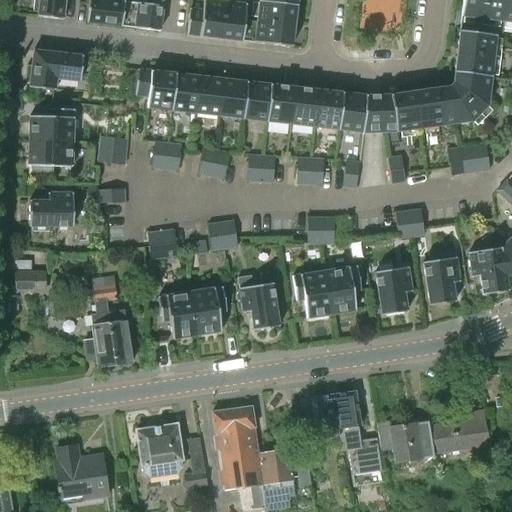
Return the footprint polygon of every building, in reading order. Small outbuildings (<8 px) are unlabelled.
[(64,0),(34,0),(33,13),(37,13),(37,17),(62,20),(64,0)] [(88,0),(86,23),(121,27),(124,2),(106,0),(88,0)] [(124,2),(121,27),(159,32),(162,0),(147,0),(147,5),(124,2)] [(186,35),(220,39),(225,3),(204,0),(202,11),(189,10),(186,35)] [(404,2),(404,0),(374,0),(375,4),(366,6),(369,27),(392,24),(392,17),(379,19),(378,6),(404,2)] [(504,0),(462,0),(460,17),(502,22),(504,0)] [(511,0),(504,0),(502,22),(511,23),(511,0)] [(253,44),(256,23),(257,19),(244,17),(246,5),(225,3),(220,39),(253,44)] [(258,3),(257,19),(256,23),(293,28),(295,7),(258,3)] [(256,23),(253,44),(290,48),(293,28),(256,23)] [(459,32),(456,58),(492,63),(496,36),(459,32)] [(28,88),(54,91),(55,80),(79,82),(82,57),(33,51),(31,67),(26,66),(24,83),(29,84),(28,88)] [(454,74),(452,84),(489,89),(492,63),(456,58),(454,74)] [(134,96),(147,98),(150,72),(137,70),(134,96)] [(146,109),(170,112),(175,75),(150,72),(147,98),(146,109)] [(170,112),(194,114),(199,77),(175,75),(170,112)] [(194,114),(218,117),(223,80),(199,77),(194,114)] [(218,117),(242,120),(246,83),(223,80),(218,117)] [(242,120),(266,123),(270,86),(246,83),(242,120)] [(452,84),(449,88),(472,122),(487,107),(489,89),(452,84)] [(266,123),(290,125),(294,88),(270,86),(266,123)] [(290,125),(314,128),(318,91),(294,88),(290,125)] [(449,88),(437,90),(442,126),(472,122),(449,88)] [(437,90),(413,93),(419,130),(442,126),(437,90)] [(314,128),(337,131),(342,94),(318,91),(314,128)] [(413,93),(390,96),(395,133),(419,130),(413,93)] [(337,131),(363,134),(367,97),(342,94),(337,131)] [(375,97),(367,97),(363,134),(374,134),(382,133),(395,133),(390,96),(381,97),(375,97)] [(29,117),(28,142),(72,143),(73,110),(48,109),(48,117),(29,117)] [(100,137),(99,150),(125,153),(126,140),(100,137)] [(72,143),(28,142),(27,166),(31,166),(31,173),(52,173),(52,167),(71,168),(72,143)] [(151,169),(164,170),(167,145),(154,143),(151,169)] [(167,145),(164,170),(177,172),(179,146),(167,145)] [(485,146),(472,148),(475,173),(488,171),(485,146)] [(472,148),(459,150),(463,175),(475,173),(472,148)] [(125,153),(99,150),(97,163),(123,166),(125,153)] [(197,175),(210,177),(215,152),(202,150),(197,175)] [(463,175),(459,150),(446,152),(450,177),(463,175)] [(215,152),(210,177),(223,180),(228,154),(215,152)] [(246,182),(259,183),(260,157),(247,157),(246,182)] [(260,157),(259,183),(272,184),(273,158),(260,157)] [(387,160),(391,185),(404,183),(400,158),(387,160)] [(295,185),(308,186),(309,160),(296,159),(295,185)] [(309,160),(308,186),(321,187),(322,161),(309,160)] [(342,188),(355,189),(358,164),(344,162),(342,188)] [(496,192),(511,206),(511,187),(506,181),(496,192)] [(123,203),(123,190),(97,191),(98,204),(123,203)] [(32,227),(32,232),(48,232),(48,227),(72,227),(72,194),(47,194),(47,201),(28,201),(28,227),(32,227)] [(420,211),(407,213),(410,238),(423,237),(420,211)] [(410,238),(407,213),(394,214),(398,240),(410,238)] [(320,245),(320,219),(307,219),(307,245),(320,245)] [(333,219),(320,219),(320,245),(333,245),(333,219)] [(232,222),(220,224),(223,250),(236,248),(232,222)] [(223,250),(220,224),(207,226),(210,252),(223,250)] [(146,235),(150,260),(176,257),(172,231),(146,235)] [(511,236),(500,249),(504,277),(505,277),(511,276),(511,236)] [(204,242),(194,244),(195,256),(205,255),(204,242)] [(504,277),(500,249),(467,254),(471,279),(479,277),(482,296),(507,292),(505,277),(504,277)] [(454,303),(451,284),(459,283),(455,258),(422,263),(429,307),(454,303)] [(356,268),(323,272),(330,316),(355,312),(352,293),(360,292),(356,268)] [(374,273),(381,317),(406,313),(403,294),(411,293),(407,268),(374,273)] [(330,316),(323,272),(291,277),(295,302),(303,301),(306,319),(330,316)] [(15,273),(15,288),(33,288),(33,273),(15,273)] [(250,276),(236,279),(242,314),(250,313),(252,331),(278,328),(271,284),(252,287),(250,276)] [(113,278),(102,279),(105,301),(116,300),(113,278)] [(93,340),(82,342),(85,361),(96,360),(97,368),(114,365),(107,313),(105,301),(102,279),(91,281),(95,315),(90,316),(91,326),(91,327),(93,340)] [(222,288),(189,293),(196,336),(221,333),(218,314),(225,313),(222,288)] [(196,336),(189,293),(157,298),(161,323),(168,322),(171,340),(196,336)] [(123,311),(107,313),(114,365),(131,363),(125,322),(123,311)] [(354,393),(332,396),(338,438),(340,451),(347,450),(352,488),(382,484),(375,439),(359,442),(357,427),(359,427),(354,393)] [(313,424),(297,427),(299,439),(315,437),(316,441),(338,438),(332,396),(310,399),(313,424)] [(250,408),(211,413),(214,434),(223,491),(238,489),(241,511),(245,511),(263,509),(261,492),(257,456),(254,435),(254,428),(250,408)] [(461,422),(428,427),(431,452),(442,450),(442,454),(488,447),(485,430),(482,412),(460,415),(461,422)] [(431,452),(428,427),(427,422),(415,424),(415,423),(388,427),(387,422),(375,424),(378,440),(390,438),(394,465),(420,461),(419,453),(431,452)] [(135,431),(140,467),(143,467),(144,474),(150,479),(177,474),(182,468),(181,461),(176,425),(135,431)] [(200,437),(187,439),(192,474),(205,472),(200,437)] [(54,464),(59,498),(81,494),(82,501),(107,497),(101,456),(80,460),(78,445),(55,448),(57,463),(54,464)] [(304,450),(295,452),(297,468),(296,468),(299,489),(310,488),(304,450)] [(287,451),(257,456),(261,492),(279,489),(278,483),(291,481),(287,451)] [(204,473),(183,476),(185,489),(206,486),(204,473)] [(0,511),(11,511),(7,485),(0,485),(0,511)]
